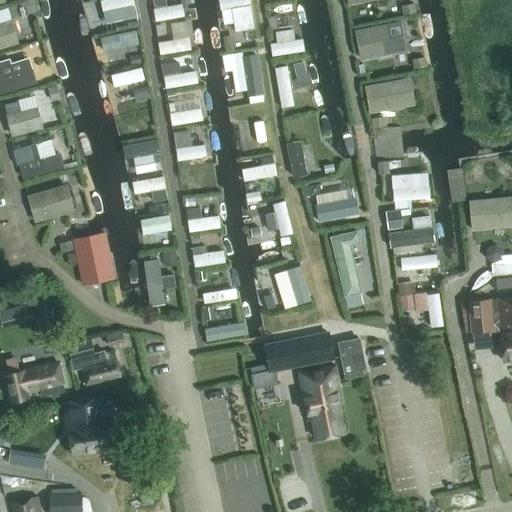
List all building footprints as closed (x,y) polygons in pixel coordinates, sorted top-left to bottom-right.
[(98,0),(101,22),(120,20),(118,6),(128,5),(126,0),(98,0)] [(179,32),(180,45),(192,45),(191,31),(180,31),(179,6),(148,8),(149,22),(166,21),(166,33),(179,32)] [(265,33),(290,31),(288,8),(264,10),(265,33)] [(0,35),(10,33),(6,22),(0,23),(0,35)] [(243,32),(219,35),(221,46),(244,43),(243,32)] [(102,36),(103,48),(133,46),(132,34),(102,36)] [(298,41),(265,44),(266,57),(299,54),(298,41)] [(150,45),(151,55),(181,53),(180,43),(150,45)] [(241,98),(256,97),(253,56),(238,57),(241,98)] [(0,65),(0,88),(27,81),(21,59),(0,65)] [(135,68),(102,75),(105,87),(138,80),(135,68)] [(283,68),(269,69),(274,110),(288,108),(283,68)] [(157,77),(158,89),(191,85),(190,72),(157,77)] [(409,82),(362,85),(363,113),(410,110),(409,82)] [(5,132),(33,133),(33,110),(6,110),(5,132)] [(165,115),(167,126),(196,122),(194,110),(165,115)] [(168,133),(170,161),(199,159),(199,146),(184,147),(183,133),(168,133)] [(300,169),(295,142),(282,145),(287,171),(300,169)] [(175,181),(176,194),(205,192),(204,179),(175,181)] [(22,196),(29,224),(70,213),(63,186),(22,196)] [(388,188),(388,202),(425,203),(425,189),(388,188)] [(511,196),(468,201),(471,231),(511,226),(511,196)] [(312,222),(354,214),(351,199),(309,207),(312,222)] [(179,210),(181,232),(214,230),(213,217),(194,218),(194,209),(179,210)] [(394,210),(380,213),(384,232),(398,229),(394,210)] [(355,232),(330,237),(343,297),(361,293),(351,246),(358,244),(355,232)] [(73,240),(82,283),(114,277),(105,233),(73,240)] [(429,233),(388,240),(392,259),(409,257),(407,249),(431,245),(429,233)] [(217,252),(186,256),(187,267),(219,264),(217,252)] [(419,254),(420,277),(433,277),(432,253),(419,254)] [(485,276),(511,274),(511,254),(484,255),(485,276)] [(392,272),(418,270),(418,258),(392,260),(392,272)] [(154,261),(138,262),(140,308),(157,307),(154,261)] [(284,284),(275,286),(280,308),(304,303),(298,273),(282,276),(284,284)] [(194,305),(223,301),(222,288),(192,292),(194,305)] [(418,296),(395,295),(395,311),(417,312),(418,296)] [(436,295),(422,296),(424,329),(438,328),(436,295)] [(502,335),(501,335),(504,361),(511,360),(511,296),(498,298),(498,300),(490,301),(490,299),(469,302),(472,333),(493,330),(493,326),(501,325),(502,335)] [(53,300),(33,305),(39,331),(60,326),(53,300)] [(328,333),(265,346),(270,371),(334,358),(328,333)] [(72,361),(95,354),(90,338),(67,344),(72,361)] [(341,342),(344,356),(361,353),(358,338),(341,342)] [(88,383),(122,375),(116,351),(106,353),(106,358),(83,363),(88,383)] [(344,356),(349,378),(366,374),(361,353),(344,356)] [(64,391),(58,363),(11,373),(6,374),(12,403),(29,399),(27,392),(40,390),(41,396),(64,391)] [(336,364),(335,364),(303,370),(299,371),(304,405),(310,404),(317,439),(345,433),(340,405),(345,404),(336,364)] [(213,370),(212,380),(231,380),(231,371),(213,370)] [(244,387),(266,383),(263,370),(242,374),(244,387)] [(236,389),(215,393),(218,408),(238,405),(236,389)] [(69,446),(70,457),(126,447),(122,422),(109,424),(106,424),(101,392),(81,395),(72,397),(72,398),(72,399),(63,401),(68,430),(66,431),(69,446)] [(240,438),(215,442),(217,453),(242,449),(240,438)] [(278,511),(287,511),(303,510),(301,486),(277,488),(278,511)] [(73,511),(74,510),(78,510),(78,496),(73,496),(73,488),(52,489),(52,511),(73,511)] [(12,504),(14,511),(41,511),(38,497),(12,504)]
